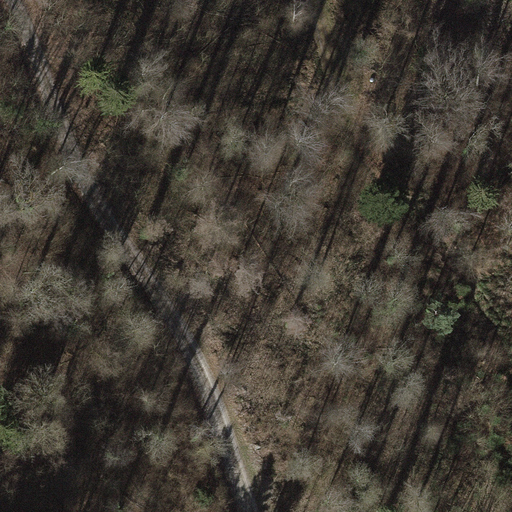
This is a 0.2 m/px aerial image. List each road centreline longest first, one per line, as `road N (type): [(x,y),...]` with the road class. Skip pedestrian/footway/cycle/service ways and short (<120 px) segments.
road 1 (track): [(245,511),(186,344),(78,169),(12,0)]
road 2 (track): [(315,0),(352,127),(493,319),(511,366)]
